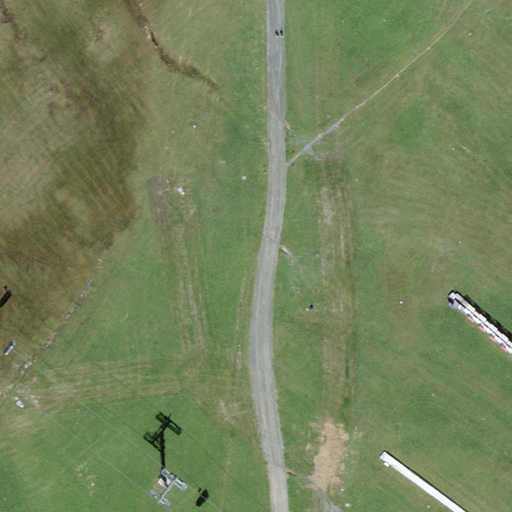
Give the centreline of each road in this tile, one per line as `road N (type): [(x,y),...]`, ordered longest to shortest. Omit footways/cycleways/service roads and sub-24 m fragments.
road 1 (track): [(273,511),(253,358),(275,172)]
road 2 (track): [(275,0),(275,172)]
